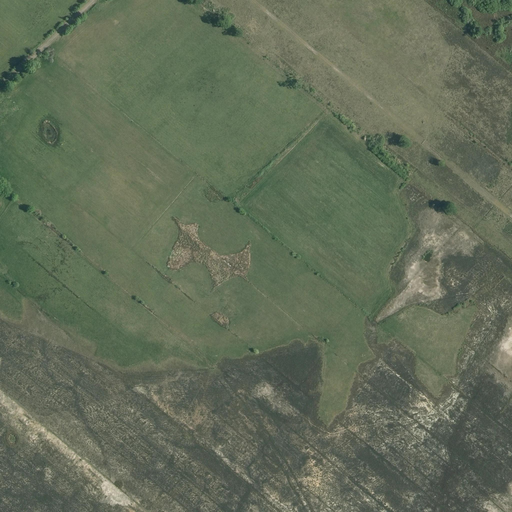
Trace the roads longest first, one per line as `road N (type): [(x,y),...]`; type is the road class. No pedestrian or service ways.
road 1 (track): [(254,0),(511,214)]
road 2 (track): [(0,88),(93,0)]
